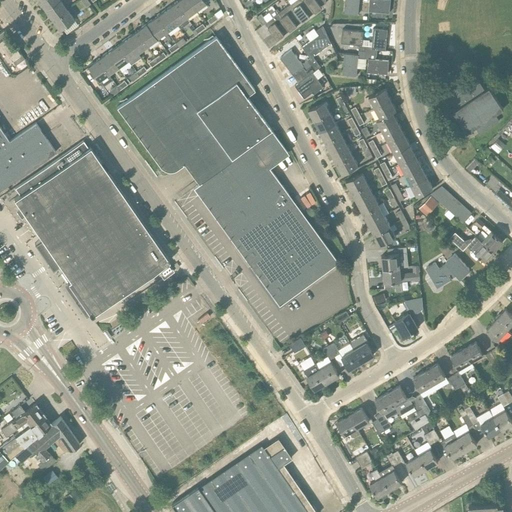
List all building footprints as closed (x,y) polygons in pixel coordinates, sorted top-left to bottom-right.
[(37,0),(45,10),(57,0),(37,0)] [(52,19),(67,8),(60,0),(57,0),(45,10),(52,19)] [(196,10),(188,0),(178,0),(175,2),(186,17),(196,10)] [(206,2),(204,0),(188,0),(196,10),(206,2)] [(303,21),(310,16),(308,15),(315,10),(307,0),(296,0),(291,4),(302,19),(303,21)] [(307,0),(315,10),(316,12),(320,9),(319,7),(326,2),(326,0),(307,0)] [(345,0),(345,13),(359,14),(359,0),(345,0)] [(369,0),(369,11),(390,13),(390,0),(369,0)] [(186,17),(175,2),(166,9),(176,24),(186,17)] [(291,30),(297,26),(296,24),(302,19),(291,4),(278,13),(290,29),(291,30)] [(67,8),(52,19),(59,30),(74,19),(67,8)] [(176,24),(166,9),(156,17),(167,31),(176,24)] [(275,36),(278,39),(284,35),(283,33),(290,29),(278,13),(267,21),(262,25),(256,29),(263,39),(272,32),(275,36)] [(262,25),(267,21),(264,16),(262,13),(257,17),(258,18),(262,25)] [(210,24),(218,18),(215,14),(207,20),(210,24)] [(167,31),(156,17),(146,24),(157,38),(167,31)] [(195,28),(198,33),(205,27),(202,23),(195,28)] [(157,38),(146,24),(137,31),(147,45),(157,38)] [(365,51),(366,45),(362,45),(363,39),(364,31),(343,28),(341,42),(359,44),(358,51),(365,51)] [(362,45),(366,45),(365,51),(372,52),(372,49),(377,50),(386,51),(388,30),(374,28),(373,42),(369,41),(370,40),(363,39),(362,45)] [(307,60),(311,65),(315,71),(321,66),(313,56),(331,43),(324,29),(319,29),(316,31),(319,35),(302,47),(311,58),(307,60)] [(147,45),(137,31),(127,38),(138,52),(147,45)] [(263,39),(266,43),(275,36),(272,32),(263,39)] [(267,165),(286,151),(246,95),(254,89),(215,35),(117,107),(136,134),(160,166),(162,168),(163,170),(166,170),(169,171),(171,171),(174,171),(176,169),(188,160),(203,181),(194,188),(279,305),(338,261),(299,209),(301,207),(294,198),(292,199),(267,165)] [(275,36),(266,43),(269,48),(278,41),(278,40),(278,39),(275,36)] [(5,42),(2,38),(0,39),(0,43),(16,65),(24,59),(10,39),(5,42)] [(138,52),(127,38),(117,45),(128,59),(131,64),(141,57),(138,52)] [(175,43),(178,47),(185,42),(183,38),(175,43)] [(178,47),(175,43),(168,49),(171,52),(178,47)] [(128,59),(117,45),(108,52),(118,67),(128,59)] [(306,69),(311,65),(307,60),(303,64),(292,49),(280,57),(293,74),(294,73),(304,66),(306,69)] [(372,52),(365,51),(364,59),(368,59),(366,72),(388,74),(389,61),(375,59),(375,57),(377,55),(377,50),(372,49),(372,52)] [(365,51),(358,51),(358,54),(344,53),(342,74),(356,75),(358,58),(364,59),(365,51)] [(118,67),(108,52),(98,59),(109,74),(118,67)] [(156,57),(159,61),(166,56),(163,52),(156,57)] [(149,63),(151,66),(159,61),(156,57),(149,63)] [(109,74),(98,59),(88,66),(98,81),(109,74)] [(311,65),(306,69),(304,66),(294,73),(300,81),(295,85),(305,98),(313,92),(314,94),(324,86),(316,77),(313,73),(315,71),(311,65)] [(139,75),(146,70),(143,66),(136,71),(139,75)] [(139,75),(136,71),(129,77),(132,81),(139,75)] [(485,91),(475,76),(469,80),(453,90),(448,93),(458,108),(454,111),(468,132),(476,127),(480,134),(500,121),(495,114),(503,109),(489,88),(485,91)] [(117,86),(120,90),(127,84),(124,80),(117,86)] [(120,90),(117,86),(109,91),(112,95),(120,90)] [(369,97),(375,108),(391,99),(385,88),(369,97)] [(336,98),(340,106),(345,104),(341,96),(336,98)] [(391,99),(375,108),(380,119),(393,112),(397,110),(391,99)] [(314,121),(331,112),(325,101),(309,110),(314,121)] [(345,104),(340,106),(345,114),(349,112),(345,104)] [(356,117),(360,115),(356,107),(351,109),(356,117)] [(320,131),(336,123),(331,112),(314,121),(320,131)] [(393,112),(380,119),(377,121),(382,131),(398,123),(393,112)] [(360,115),(356,117),(360,125),(365,123),(360,115)] [(348,120),(352,128),(357,125),(352,117),(348,120)] [(9,140),(0,146),(0,186),(4,184),(6,186),(56,152),(36,122),(9,140)] [(326,142),(342,133),(336,123),(320,131),(326,142)] [(398,123),(382,131),(388,142),(404,133),(398,123)] [(357,125),(352,128),(356,136),(361,133),(357,125)] [(0,146),(9,140),(0,126),(0,146)] [(366,137),(370,135),(366,126),(362,129),(366,137)] [(331,152),(347,144),(342,133),(326,142),(331,152)] [(404,133),(388,142),(394,153),(410,144),(404,133)] [(359,141),(363,149),(368,146),(364,138),(359,141)] [(506,144),(499,138),(491,146),(498,153),(506,144)] [(63,269),(139,217),(90,145),(88,147),(83,140),(15,187),(20,194),(14,198),(48,248),(45,250),(51,258),(54,256),(63,269)] [(373,150),(377,148),(373,140),(369,142),(373,150)] [(337,163),(353,154),(347,144),(331,152),(337,163)] [(410,144),(394,153),(399,163),(415,155),(410,144)] [(368,146),(363,149),(367,157),(372,154),(368,146)] [(382,156),(377,148),(373,150),(377,158),(382,156)] [(353,154),(337,163),(342,174),(359,165),(353,154)] [(415,155),(399,163),(405,174),(421,166),(415,155)] [(496,161),(491,156),(486,161),(491,166),(496,161)] [(384,172),(389,169),(385,161),(380,164),(384,172)] [(421,166),(405,174),(411,185),(427,176),(421,166)] [(374,170),(378,178),(383,175),(379,167),(374,170)] [(389,169),(384,172),(389,180),(393,177),(389,169)] [(352,192),(368,183),(362,172),(346,181),(352,192)] [(383,175),(378,178),(383,186),(387,183),(383,175)] [(427,176),(411,185),(416,196),(433,187),(427,176)] [(357,202),(374,194),(368,183),(352,192),(357,202)] [(395,193),(400,191),(396,183),(391,185),(395,193)] [(436,197),(444,188),(442,186),(431,193),(436,197)] [(440,202),(449,192),(444,188),(436,197),(440,202)] [(385,191),(390,199),(394,197),(390,189),(385,191)] [(511,201),(499,190),(494,195),(511,211),(511,201)] [(404,199),(400,191),(395,193),(400,201),(404,199)] [(445,206),(453,196),(449,192),(440,202),(445,206)] [(363,213),(379,204),(374,194),(357,202),(363,213)] [(439,202),(431,196),(419,208),(426,215),(439,202)] [(449,210),(458,200),(453,196),(445,206),(449,210)] [(394,197),(390,199),(394,207),(399,205),(394,197)] [(454,214),(462,204),(458,200),(449,210),(454,214)] [(369,223),(385,215),(379,204),(363,213),(369,223)] [(459,218),(467,208),(462,204),(454,214),(459,218)] [(472,213),(467,208),(459,218),(463,222),(472,213)] [(401,220),(405,217),(401,210),(397,212),(401,220)] [(374,234),(390,225),(385,215),(369,223),(374,234)] [(170,261),(139,217),(63,269),(70,280),(67,282),(68,282),(91,315),(165,264),(171,272),(163,277),(163,278),(174,270),(168,262),(170,261)] [(410,225),(405,217),(401,220),(405,228),(410,225)] [(479,236),(494,250),(503,240),(478,218),(475,222),(483,229),(480,234),(479,236)] [(425,227),(430,231),(434,226),(430,222),(425,227)] [(390,225),(374,234),(380,245),(396,236),(390,225)] [(463,250),(468,245),(468,244),(464,240),(456,232),(450,238),(463,250)] [(479,236),(477,234),(468,244),(468,245),(470,246),(485,260),(494,250),(479,236)] [(383,269),(400,267),(399,254),(407,254),(406,251),(406,247),(387,249),(388,255),(382,256),(383,269)] [(470,270),(456,253),(447,262),(447,263),(439,268),(435,262),(427,267),(431,274),(438,286),(452,277),(451,275),(455,272),(460,278),(470,270)] [(401,275),(400,267),(383,269),(385,289),(396,288),(396,291),(402,291),(401,280),(420,279),(419,265),(413,266),(414,274),(401,275)] [(374,296),(376,304),(387,300),(384,292),(374,296)] [(414,313),(421,309),(415,297),(408,301),(414,313)] [(496,319),(507,329),(511,324),(511,314),(506,309),(496,319)] [(338,323),(350,316),(347,311),(335,318),(338,323)] [(412,331),(418,328),(409,313),(396,321),(404,336),(412,331)] [(507,329),(496,319),(487,329),(498,339),(507,329)] [(326,329),(321,332),(325,338),(329,336),(326,329)] [(354,349),(361,362),(374,355),(366,342),(368,341),(364,334),(350,342),(354,349)] [(295,352),(306,346),(301,338),(290,344),(295,352)] [(464,348),(471,361),(484,354),(476,341),(464,348)] [(329,345),(335,356),(340,353),(334,342),(329,345)] [(335,356),(329,345),(323,348),(330,359),(335,356)] [(492,351),(499,362),(504,359),(498,347),(492,351)] [(471,361),(464,348),(452,355),(459,368),(471,361)] [(361,362),(354,349),(342,356),(349,369),(361,362)] [(499,362),(492,351),(486,354),(493,365),(499,362)] [(319,370),(327,383),(339,375),(332,362),(319,370)] [(426,370),(433,384),(445,376),(438,363),(426,370)] [(327,383),(319,370),(316,364),(304,371),(315,389),(327,383)] [(433,384),(426,370),(413,378),(421,391),(433,384)] [(454,375),(460,386),(463,391),(469,388),(459,372),(454,375)] [(460,386),(454,375),(449,378),(455,389),(460,386)] [(388,392),(399,412),(401,415),(415,406),(422,418),(427,415),(416,397),(413,395),(407,398),(400,386),(388,392)] [(508,390),(503,393),(509,403),(511,401),(511,395),(509,390),(508,390)] [(378,419),(384,430),(386,433),(391,430),(389,427),(392,426),(387,419),(399,412),(388,392),(375,400),(383,413),(377,416),(378,419)] [(509,403),(503,393),(500,395),(498,396),(504,406),(509,403)] [(416,397),(427,415),(431,412),(421,394),(416,397)] [(36,403),(27,410),(18,417),(11,422),(1,429),(6,437),(16,429),(19,432),(24,428),(25,429),(44,414),(43,413),(43,412),(41,409),(40,409),(36,403)] [(13,410),(18,417),(27,410),(22,403),(13,410)] [(349,415),(357,428),(369,421),(362,408),(349,415)] [(473,424),(467,414),(465,410),(464,411),(462,408),(459,410),(468,425),(468,426),(473,424)] [(479,421),(481,424),(489,437),(501,430),(493,417),(489,410),(477,418),(479,421)] [(511,420),(505,410),(493,417),(501,430),(511,423),(511,420)] [(467,414),(473,424),(479,421),(477,418),(473,411),(467,414)] [(0,446),(0,449),(9,460),(20,451),(27,444),(51,423),(44,414),(25,429),(24,428),(19,432),(0,446)] [(357,428),(349,415),(338,422),(345,434),(349,432),(352,436),(354,437),(360,433),(357,428)] [(429,421),(429,420),(426,415),(422,418),(420,419),(424,424),(429,421)] [(51,423),(27,444),(34,451),(49,466),(55,460),(44,447),(59,434),(71,450),(80,444),(61,416),(51,423)] [(384,430),(378,419),(373,422),(379,433),(384,430)] [(434,428),(429,432),(435,442),(440,438),(434,428)] [(477,444),(473,438),(469,431),(457,438),(464,451),(477,444)] [(435,442),(429,432),(424,435),(430,445),(435,442)] [(464,451),(457,438),(454,433),(441,441),(444,445),(445,445),(453,458),(464,451)] [(316,511),(283,464),(292,458),(277,437),(263,447),(261,444),(198,487),(198,486),(172,504),(177,511),(316,511)] [(418,455),(426,468),(438,461),(430,448),(418,455)] [(398,450),(392,453),(398,463),(404,460),(398,450)] [(358,462),(370,456),(367,451),(356,457),(358,462)] [(398,463),(392,453),(391,452),(387,455),(393,464),(394,466),(398,463)] [(426,468),(418,455),(406,462),(414,476),(426,468)] [(370,456),(358,462),(361,468),(373,461),(370,456)] [(379,472),(382,477),(390,490),(402,483),(394,470),(395,469),(394,466),(393,464),(379,472)] [(390,490),(382,477),(379,472),(377,468),(371,472),(376,480),(370,484),(377,497),(390,490)] [(49,484),(58,477),(53,470),(43,477),(49,484)] [(65,496),(70,501),(78,495),(74,489),(65,496)] [(498,505),(498,502),(469,504),(469,511),(504,511),(504,504),(498,505)]
